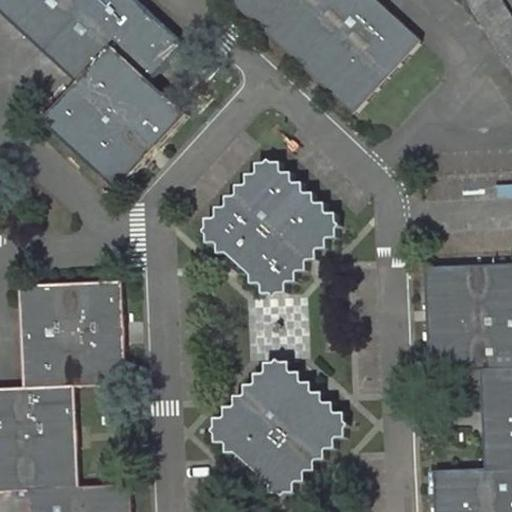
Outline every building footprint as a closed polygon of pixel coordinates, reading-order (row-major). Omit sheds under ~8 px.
[(0,0),(0,9),(82,85),(47,123),(120,190),(188,116),(150,81),(185,43),(137,0),(0,0)] [(230,0),(319,81),(356,114),(423,41),(378,0),(230,0)] [(511,14),(503,0),(467,0),(484,26),(511,72),(511,14)] [(342,223),(341,215),(332,215),(330,213),(328,205),(320,206),(319,204),(318,195),(310,195),(307,193),(307,185),(300,185),(297,183),(296,175),(287,175),(286,174),(285,165),(277,165),(274,161),(273,161),(269,165),(261,165),(262,173),(259,176),(250,176),(251,184),(248,187),(240,187),(240,196),(238,197),(230,197),(232,204),(228,209),(220,209),(220,217),(218,219),(209,219),(210,228),(207,231),(207,233),(210,236),(211,244),(219,245),(221,246),(222,254),(229,254),(231,256),(232,263),(244,275),(253,275),(255,277),(255,284),(264,285),(266,287),(266,294),(274,294),(278,297),(283,293),(291,294),(290,285),(293,283),(299,283),(300,275),(302,272),(311,272),(310,264),(313,260),(320,261),(320,253),(324,250),(330,249),(330,242),(333,239),(342,239),(342,230),(345,227),(345,225),(342,223)] [(8,205),(8,223),(27,222),(26,204),(8,205)] [(511,511),(511,265),(429,269),(433,373),(485,371),(489,471),(437,473),(438,511),(511,511)] [(129,386),(125,282),(22,286),(26,389),(0,389),(0,493),(30,492),(30,511),(135,511),(135,486),(82,488),(78,388),(129,386)] [(237,405),(235,408),(227,408),(228,415),(224,418),(216,418),(216,430),(212,432),(216,435),(216,444),(224,444),(228,446),(228,454),(235,453),(238,456),(239,463),(251,474),(258,474),(262,476),(262,484),(270,484),(273,486),(273,494),(282,494),(286,498),(289,494),(297,494),(297,487),(301,483),(307,483),(306,475),(310,472),(318,472),(317,465),(320,462),(328,461),(328,454),(331,450),(338,450),(338,443),(341,440),(350,440),(349,432),(352,429),(352,427),(349,424),(349,415),(339,415),(336,413),(336,405),(328,405),(325,402),(326,394),(318,394),(315,392),(315,383),(305,384),(303,382),(303,374),(295,375),(293,372),(292,364),(283,364),(281,362),(279,365),(268,365),(268,372),(266,375),(258,375),(258,383),(256,386),(248,386),(248,394),(246,397),(237,397),(237,405)]
